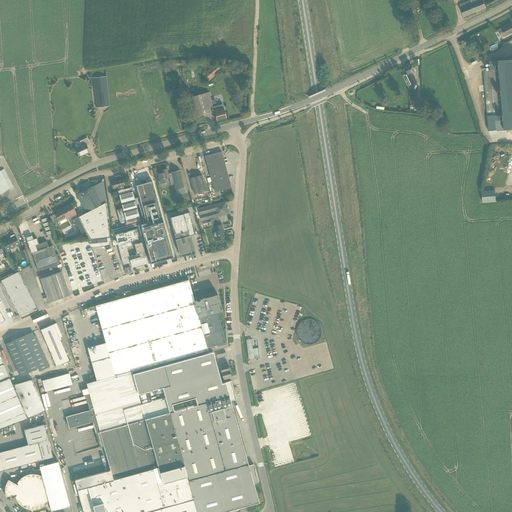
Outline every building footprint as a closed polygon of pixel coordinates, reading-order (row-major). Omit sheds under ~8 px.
[(469,0),(459,5),(464,17),(486,8),(482,0),(469,0)] [(511,23),(501,29),(503,32),(500,33),(500,35),(501,37),(503,38),(505,36),(505,37),(511,33),(511,23)] [(483,71),(488,131),(503,130),(498,73),(501,73),(506,130),(511,129),(511,55),(500,57),(500,60),(498,60),(499,69),(483,71)] [(218,61),(202,75),(208,82),(224,68),(218,61)] [(407,73),(406,74),(411,85),(417,82),(413,73),(414,72),(410,64),(404,67),(407,73)] [(407,86),(411,85),(406,74),(402,76),(407,86)] [(93,78),(96,108),(110,106),(106,76),(93,78)] [(209,92),(184,98),(189,118),(214,112),(216,120),(226,117),(222,104),(217,105),(213,107),(211,100),(209,92)] [(86,153),(89,152),(86,146),(90,144),(87,138),(79,141),(81,146),(75,148),(79,156),(85,153),(86,153)] [(205,156),(214,192),(231,188),(221,151),(205,156)] [(0,193),(13,187),(4,169),(0,170),(0,193)] [(171,177),(170,173),(168,174),(167,169),(161,170),(162,173),(158,174),(160,184),(168,182),(167,179),(169,178),(171,177)] [(171,173),(170,173),(171,177),(172,184),(174,184),(176,193),(185,190),(184,188),(184,187),(179,170),(171,172),(171,173)] [(190,178),(191,183),(194,194),(206,191),(203,180),(201,175),(190,178)] [(115,181),(110,182),(112,188),(115,187),(115,188),(116,188),(117,190),(125,188),(123,179),(115,181)] [(78,217),(90,237),(109,235),(103,181),(76,195),(86,212),(78,217)] [(132,207),(128,189),(118,191),(122,209),(117,210),(120,222),(125,220),(135,218),(132,207)] [(496,201),(495,190),(482,191),(483,202),(496,201)] [(198,209),(200,216),(201,221),(228,214),(227,209),(228,209),(227,206),(226,206),(225,202),(220,203),(198,209)] [(55,214),(59,222),(65,219),(66,220),(76,215),(71,204),(59,210),(60,211),(55,214)] [(195,235),(189,212),(170,217),(175,239),(179,254),(189,252),(188,249),(193,248),(189,236),(195,234),(195,235)] [(212,232),(213,236),(215,241),(224,238),(222,229),(223,229),(222,224),(213,226),(215,231),(212,232)] [(122,232),(114,235),(117,244),(122,264),(123,264),(124,264),(124,263),(129,262),(129,263),(130,262),(132,267),(137,265),(137,266),(142,265),(142,264),(147,262),(145,256),(141,242),(134,244),(137,253),(137,254),(129,256),(126,247),(131,245),(129,240),(137,238),(137,236),(138,235),(136,229),(122,232)] [(2,242),(4,247),(6,251),(17,246),(17,247),(20,246),(15,236),(14,234),(9,236),(10,238),(2,242)] [(37,238),(27,241),(31,253),(32,253),(38,272),(51,267),(52,270),(58,268),(57,265),(59,265),(52,246),(48,247),(46,241),(38,244),(37,238)] [(101,279),(118,274),(110,246),(107,247),(105,238),(90,243),(92,251),(94,251),(100,273),(95,275),(97,280),(99,279),(98,275),(100,275),(101,279)] [(86,244),(62,251),(73,290),(97,283),(86,244)] [(20,251),(24,261),(29,259),(25,249),(20,251)] [(20,272),(25,284),(30,282),(25,270),(20,272)] [(40,278),(48,302),(69,295),(61,271),(40,278)] [(0,281),(17,312),(19,316),(37,307),(18,272),(15,273),(0,281)] [(245,452),(230,400),(229,396),(197,405),(174,411),(164,414),(163,410),(168,408),(165,399),(141,406),(138,394),(132,371),(208,350),(207,347),(224,342),(216,313),(217,312),(222,311),(217,294),(204,297),(203,297),(202,297),(202,298),(194,300),(188,280),(131,296),(95,306),(106,343),(87,348),(90,358),(96,380),(86,383),(88,388),(83,389),(82,390),(83,395),(84,395),(85,394),(89,409),(89,410),(92,422),(93,423),(96,433),(98,442),(98,443),(99,447),(103,446),(110,470),(107,471),(74,479),(77,490),(83,511),(222,511),(224,511),(223,511),(232,511),(237,509),(237,508),(258,502),(253,483),(258,482),(253,464),(248,465),(245,452)] [(28,288),(33,299),(39,296),(34,285),(28,288)] [(314,346),(323,326),(306,318),(304,322),(302,321),(299,330),(302,332),(301,335),(298,334),(297,338),(314,346)] [(56,323),(40,330),(56,366),(69,361),(59,338),(62,337),(56,323)] [(32,332),(6,343),(8,348),(20,376),(37,368),(39,371),(48,367),(36,336),(33,337),(32,332)] [(251,339),(246,340),(248,359),(254,359),(251,339)] [(197,405),(229,396),(230,400),(236,399),(231,381),(226,382),(221,383),(213,352),(209,353),(208,350),(132,371),(138,394),(162,387),(165,399),(168,408),(163,410),(164,414),(174,411),(172,404),(195,397),(197,405)] [(12,384),(0,355),(0,408),(6,421),(24,413),(27,418),(45,410),(32,380),(12,384)] [(218,363),(221,372),(230,370),(230,367),(228,368),(227,361),(218,363)] [(230,370),(221,372),(223,381),(232,379),(230,373),(231,372),(230,370)] [(69,373),(40,379),(43,391),(71,384),(69,373)] [(6,421),(0,408),(0,428),(27,419),(27,418),(24,413),(6,421)] [(89,410),(85,411),(66,417),(69,428),(88,423),(92,422),(89,410)] [(28,445),(0,451),(0,471),(52,457),(44,424),(24,430),(28,445)] [(5,494),(6,497),(16,494),(16,496),(15,496),(16,499),(17,501),(19,503),(21,505),(23,507),(25,508),(28,509),(31,510),(33,510),(36,509),(39,509),(42,507),(45,504),(48,502),(49,499),(57,504),(58,502),(59,500),(60,498),(60,496),(60,494),(60,492),(60,489),(60,487),(59,486),(50,489),(50,487),(49,485),(49,483),(47,482),(46,480),(45,478),(43,477),(41,476),(39,475),(37,474),(35,474),(33,474),(31,474),(29,474),(27,475),(25,475),(23,476),(21,478),(20,479),(18,481),(17,482),(16,484),(8,479),(7,482),(6,485),(5,488),(5,491),(5,494)]
